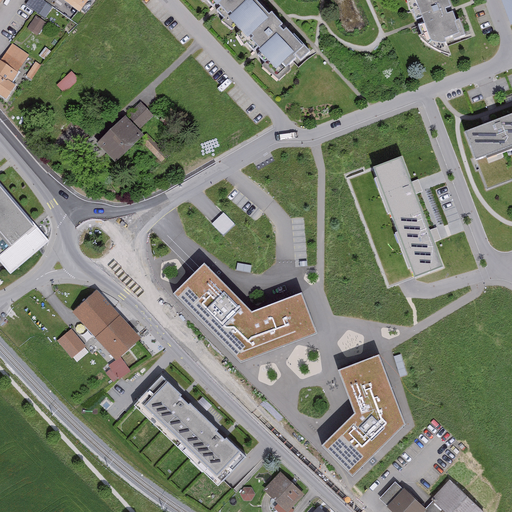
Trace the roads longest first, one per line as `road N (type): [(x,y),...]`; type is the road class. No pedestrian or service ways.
road 1 (secondary): [(354,511),(183,341)]
road 2 (residential): [(425,94),(487,256),(511,276)]
road 3 (residential): [(123,233),(193,190),(257,183),(281,170),(294,143)]
road 4 (residential): [(294,143),(110,214)]
road 5 (residential): [(167,0),(236,68),(294,143)]
road 6 (residential): [(294,143),(425,94)]
